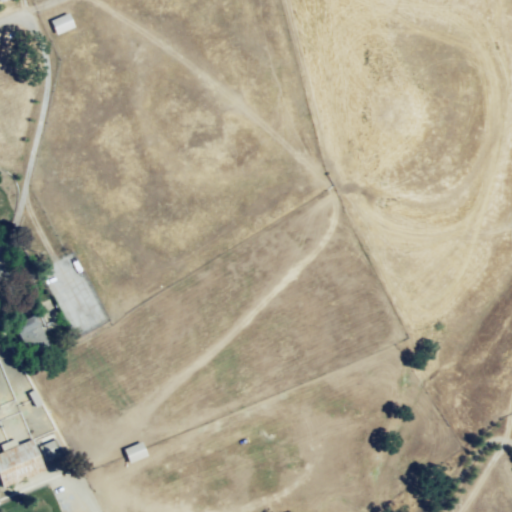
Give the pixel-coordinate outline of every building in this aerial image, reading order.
[(74,28),(57,35),(52,23),(68,15),(74,28)] [(44,271),(59,265),(69,290),(55,296),(44,271)] [(34,311),(46,339),(27,347),(15,320),(34,311)] [(0,480),(0,453),(31,439),(45,470),(4,489),(0,480)] [(64,454),(44,462),(38,447),(58,439),(64,454)] [(122,450),(142,441),(148,454),(128,463),(122,450)]
